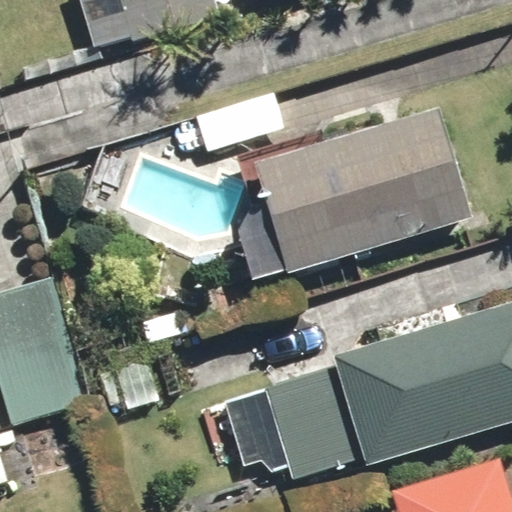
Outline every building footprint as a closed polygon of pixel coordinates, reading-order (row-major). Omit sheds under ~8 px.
[(205,0),(74,0),(93,59),(212,22),(205,0)] [(259,99),(188,124),(200,161),(272,136),(259,99)] [(462,223),(427,120),(239,185),(274,288),(462,223)] [(241,207),(142,155),(105,224),(204,277),(241,207)] [(46,282),(0,296),(0,424),(4,437),(87,411),(46,282)] [(511,307),(217,412),(239,476),(276,462),(284,486),(346,464),(353,483),(511,427),(511,307)] [(494,511),(480,470),(375,507),(377,511),(494,511)]
